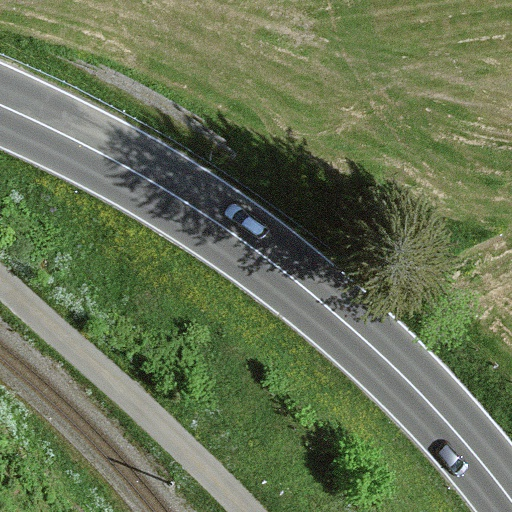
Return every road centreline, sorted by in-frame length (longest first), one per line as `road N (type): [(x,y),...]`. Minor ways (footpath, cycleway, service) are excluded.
road 1 (primary): [(0,105),(105,155),(230,231),(388,361),(511,501)]
road 2 (unclassified): [(248,511),(0,280)]
